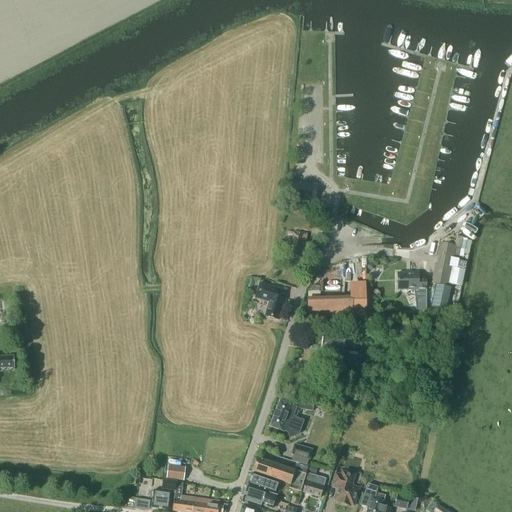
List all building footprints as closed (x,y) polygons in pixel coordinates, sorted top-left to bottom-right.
[(314,201),(315,187),(294,185),(293,199),(314,201)] [(309,217),(296,215),(295,226),(307,228),(309,217)] [(293,232),(290,256),(300,257),(300,254),(304,254),(307,234),(293,232)] [(447,286),(447,284),(451,285),(453,286),(460,249),(462,238),(457,236),(455,242),(451,241),(450,246),(444,245),(445,241),(440,240),(439,244),(432,280),(431,283),(447,286)] [(418,294),(426,294),(426,291),(426,279),(426,278),(418,278),(418,273),(397,273),(397,290),(417,290),(418,294)] [(426,279),(426,291),(432,293),(446,293),(447,286),(431,283),(432,280),(426,279)] [(278,289),(259,283),(255,298),(269,302),(265,316),(278,320),(281,310),(282,310),(286,299),(276,296),(278,289)] [(426,295),(418,295),(418,313),(426,313),(426,295)] [(352,315),(352,299),(307,300),(308,316),(352,315)] [(357,366),(358,357),(348,356),(349,350),(343,350),(345,339),(322,336),(322,337),(319,339),(318,344),(321,347),(321,348),(322,348),(320,361),(323,364),(324,364),(323,368),(330,369),(331,365),(341,366),(342,364),(357,366)] [(0,368),(14,368),(14,356),(0,357),(0,368)] [(346,400),(362,401),(363,394),(347,392),(346,400)] [(312,412),(312,411),(313,406),(284,402),(283,403),(279,401),(269,427),(284,432),(287,432),(289,439),(299,435),(304,421),(293,416),(296,408),(312,412)] [(294,445),(291,454),(309,460),(312,450),(294,445)] [(301,492),(306,475),(294,471),(257,458),(252,471),(290,485),(289,489),(301,492)] [(185,468),(168,465),(166,480),(184,482),(185,468)] [(311,466),(308,474),(315,476),(317,468),(311,466)] [(337,488),(337,490),(338,490),(336,494),(336,493),(334,500),(337,501),(337,503),(349,507),(350,505),(353,506),(356,499),(355,499),(356,495),(357,496),(359,489),(351,486),(355,476),(342,472),(341,476),(335,474),(332,486),(337,488)] [(247,485),(265,491),(274,495),(278,483),(251,473),(247,485)] [(308,474),(303,493),(320,498),(326,479),(315,476),(308,474)] [(161,492),(161,491),(153,490),(151,509),(169,511),(169,510),(172,510),(174,500),(175,494),(176,489),(176,487),(176,482),(162,480),(161,492)] [(368,484),(360,505),(368,508),(371,497),(374,498),(376,492),(378,487),(368,484)] [(273,509),(277,496),(247,486),(241,503),(260,509),(261,505),(273,509)] [(176,487),(176,489),(175,494),(174,500),(172,510),(172,511),(175,511),(191,511),(193,503),(193,498),(181,496),(182,488),(176,487)] [(389,511),(390,509),(382,506),(385,495),(376,492),(374,498),(371,497),(368,508),(366,511),(389,511)] [(410,496),(398,493),(394,508),(406,511),(406,510),(412,511),(414,511),(418,499),(416,499),(409,497),(410,496)] [(300,499),(292,497),(290,504),(298,506),(300,499)] [(193,498),(193,503),(191,511),(204,511),(205,508),(207,509),(207,505),(207,500),(193,498)] [(135,509),(150,511),(151,501),(137,499),(135,509)] [(219,502),(207,500),(207,505),(207,509),(205,508),(204,511),(221,511),(223,506),(218,506),(219,502)]
